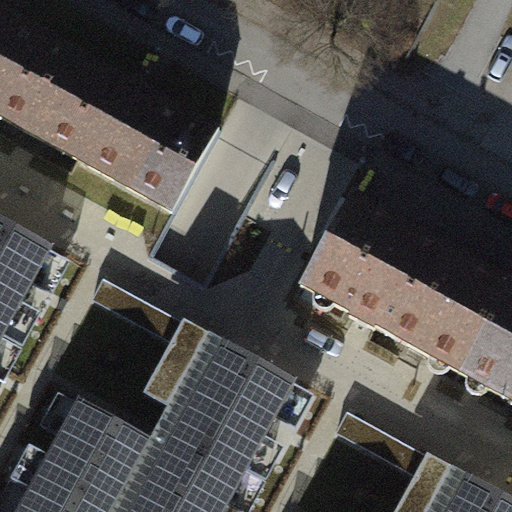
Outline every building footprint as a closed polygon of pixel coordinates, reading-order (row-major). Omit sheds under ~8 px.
[(0,118),(37,139),(84,53),(0,8),(0,118)] [(37,139),(174,215),(222,129),(84,53),(37,139)] [(354,204),(306,289),(463,377),(511,290),(511,279),(360,193),(354,204)] [(0,358),(58,250),(0,219),(0,358)] [(511,290),(463,377),(511,403),(511,290)] [(237,511),(304,388),(213,340),(158,443),(85,404),(25,511),(237,511)] [(354,421),(347,438),(404,463),(411,446),(354,421)] [(511,511),(511,502),(454,471),(431,511),(511,511)]
